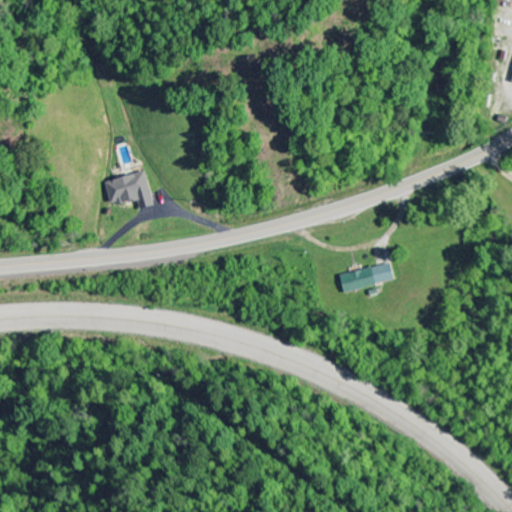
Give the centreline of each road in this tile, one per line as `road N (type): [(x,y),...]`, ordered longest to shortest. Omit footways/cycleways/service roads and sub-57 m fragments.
road 1 (residential): [(0,320),(120,319),(260,349),(392,412),(511,510)]
road 2 (secondary): [(0,267),(244,234),(401,188),(511,136)]
